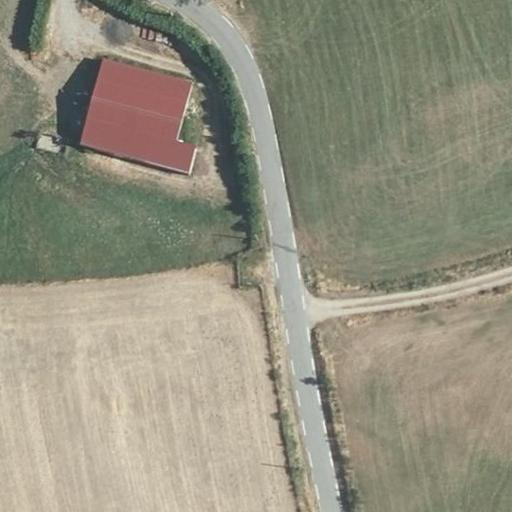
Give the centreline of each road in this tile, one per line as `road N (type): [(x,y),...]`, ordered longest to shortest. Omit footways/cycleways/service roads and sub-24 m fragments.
road 1 (unclassified): [(321,511),(295,311),(241,64),(230,36),(175,0)]
road 2 (track): [(295,311),(415,297),(511,273)]
